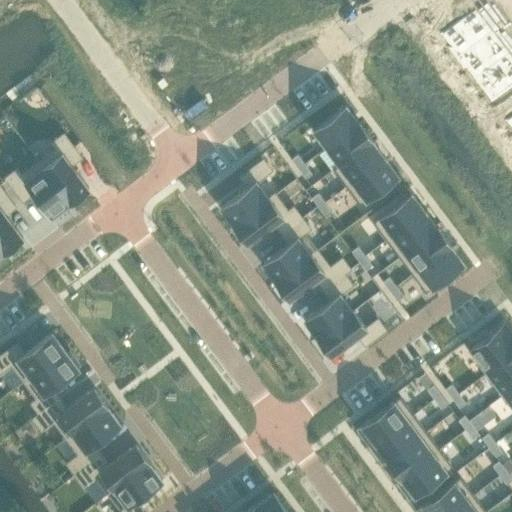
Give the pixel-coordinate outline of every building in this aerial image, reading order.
[(476,9),(441,34),(451,47),(449,49),(456,59),(493,31),(476,9)] [(493,31),(456,59),(464,69),(466,68),(475,80),(509,54),(493,31)] [(511,56),(509,54),(475,80),(492,102),(511,87),(511,56)] [(345,104),(313,128),(327,146),(360,122),(359,121),(358,121),(345,104)] [(360,122),(327,146),(339,163),(333,167),(334,168),(373,139),(360,122)] [(39,160),(70,202),(89,188),(71,164),(81,156),(64,133),(52,141),(57,147),(39,160)] [(373,139),(334,168),(346,185),(385,157),(373,141),(374,140),(373,139)] [(298,153),(292,158),(299,167),(305,163),(298,153)] [(385,157),(346,185),(360,204),(368,198),(394,178),(398,175),(385,157)] [(247,186),(221,205),(234,222),(233,223),(233,224),(275,193),(275,192),(268,197),(256,181),(271,169),(263,158),(240,176),(247,186)] [(70,202),(39,160),(21,173),(17,168),(6,176),(23,200),(33,192),(51,215),(69,202),(69,203),(70,202)] [(305,163),(299,167),(306,177),(312,172),(305,163)] [(394,178),(368,198),(374,206),(400,186),(394,178)] [(0,245),(4,251),(23,237),(5,213),(15,205),(0,184),(0,245)] [(319,192),(312,197),(319,206),(326,201),(319,192)] [(411,192),(373,221),(386,238),(424,209),(411,192)] [(275,193),(233,224),(247,242),(274,222),(282,232),(302,217),(294,205),(288,210),(275,193)] [(326,201),(319,206),(326,216),(333,211),(326,201)] [(424,209),(386,238),(399,256),(437,227),(424,209)] [(289,242),(263,261),(276,279),(275,279),(275,280),(317,249),(317,248),(310,253),(298,237),(310,227),(302,217),(282,232),(289,242)] [(437,227),(399,256),(413,274),(451,246),(452,245),(438,226),(437,227)] [(359,245),(352,250),(359,260),(366,255),(359,245)] [(451,246),(413,274),(426,292),(464,263),(451,246)] [(317,249),(275,280),(289,298),(316,278),(324,288),(350,268),(342,257),(330,266),(317,249)] [(366,255),(359,260),(366,269),(373,264),(366,255)] [(331,298),(305,317),(318,335),(317,335),(317,336),(354,309),(353,308),(352,309),(340,293),(352,284),(344,273),(350,268),(324,288),(331,298)] [(390,276),(384,281),(391,290),(397,285),(390,276)] [(397,285),(391,290),(398,300),(404,295),(397,285)] [(354,309),(317,336),(331,354),(358,334),(366,344),(386,329),(378,318),(366,326),(354,309)] [(511,333),(504,323),(469,349),(486,371),(511,352),(511,333)] [(18,341),(0,354),(0,371),(1,371),(13,388),(24,380),(65,350),(51,331),(25,351),(18,341)] [(65,350),(24,380),(37,397),(31,401),(39,412),(59,397),(52,387),(78,368),(77,365),(80,363),(70,350),(67,352),(65,350)] [(511,352),(486,371),(503,394),(511,386),(511,352)] [(452,383),(445,388),(452,397),(459,392),(452,383)] [(434,384),(427,389),(434,398),(441,393),(434,384)] [(511,406),(511,386),(503,394),(511,406)] [(39,412),(33,417),(41,428),(53,419),(66,436),(108,405),(94,387),(67,407),(59,397),(39,412)] [(459,392),(452,397),(459,407),(466,402),(459,392)] [(441,393),(434,398),(441,407),(448,402),(441,393)] [(400,395),(362,424),(375,442),(414,413),(400,395)] [(66,436),(56,443),(69,460),(67,462),(75,473),(101,453),(94,443),(120,424),(108,406),(109,406),(108,405),(66,436)] [(414,413),(375,442),(388,458),(387,459),(387,460),(427,430),(414,413)] [(465,414),(458,419),(465,429),(472,423),(469,419),(465,414)] [(476,414),(469,419),(472,423),(476,429),(483,424),(476,414)] [(472,423),(465,429),(472,438),(479,433),(476,429),(472,423)] [(427,430),(387,460),(400,477),(440,448),(427,430)] [(489,432),(482,437),(489,446),(496,442),(489,432)] [(496,442),(489,446),(496,456),(503,451),(496,442)] [(101,453),(75,473),(83,484),(96,501),(108,492),(150,461),(136,443),(109,463),(101,453)] [(440,448),(400,477),(401,478),(402,477),(415,495),(453,466),(440,448)] [(499,460),(492,465),(500,474),(506,469),(499,460)] [(150,461),(108,492),(121,509),(117,511),(139,511),(143,509),(136,499),(162,480),(149,462),(151,462),(150,461)] [(511,476),(506,469),(500,474),(507,484),(511,479),(511,476)] [(460,475),(422,504),(427,511),(448,511),(474,493),(460,475)] [(289,511),(274,491),(257,504),(262,511),(289,511)] [(474,493),(448,511),(484,511),(487,511),(474,493)] [(256,503),(243,511),(262,511),(257,504),(256,503)]
